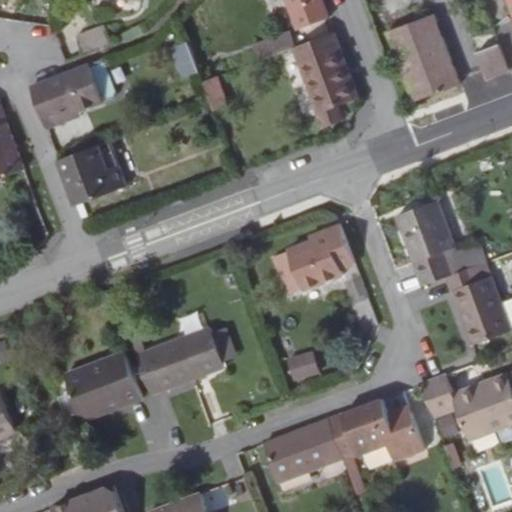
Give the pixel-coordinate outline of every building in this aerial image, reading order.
[(290,0),(304,33),(334,21),(325,0),(290,0)] [(372,0),(380,18),(416,4),(414,0),(372,0)] [(394,34),(418,97),(422,99),(465,82),(441,16),(394,34)] [(88,56),(116,45),(108,26),(80,38),(88,56)] [(344,105),(363,98),(338,32),(297,48),(322,114),(323,114),(344,105)] [(284,53),(297,48),(293,38),(280,43),(284,53)] [(499,67),(511,61),(511,60),(505,42),(491,48),(499,67)] [(257,52),(261,62),(284,53),(280,43),(257,52)] [(200,67),(192,44),(175,49),(184,74),(200,67)] [(481,52),(488,71),(499,67),(491,48),(481,52)] [(511,61),(499,67),(502,75),(511,71),(511,61)] [(34,88),(50,131),(64,126),(62,121),(81,113),(106,104),(92,66),(34,88)] [(200,67),(184,74),(187,81),(203,74),(200,67)] [(488,71),(491,79),(502,75),(499,67),(488,71)] [(206,83),(216,108),(228,104),(219,78),(206,83)] [(0,181),(27,171),(0,101),(0,181)] [(350,120),(344,105),(323,114),(329,129),(350,120)] [(83,118),(81,113),(62,121),(64,126),(83,118)] [(61,162),(79,208),(130,188),(113,142),(61,162)] [(403,215),(430,286),(452,277),(463,274),(482,266),(487,264),(480,244),(455,253),(454,250),(462,246),(444,199),(403,215)] [(346,269),(360,263),(345,224),(331,229),(333,235),(314,242),(281,255),(281,256),(289,275),(302,270),(310,290),(349,275),(346,269)] [(333,235),(331,229),(312,236),(314,242),(333,235)] [(289,275),(281,256),(270,261),(285,299),(297,295),(289,275)] [(493,262),(482,266),(487,279),(498,275),(493,262)] [(463,274),(452,277),(457,291),(461,289),(474,323),(470,324),(478,345),(511,331),(511,311),(498,275),(487,279),(482,266),(463,274)] [(297,295),(310,290),(302,270),(289,275),(297,295)] [(196,313),(179,318),(184,333),(201,328),(196,313)] [(157,397),(197,382),(230,368),(214,328),(141,356),(157,397)] [(286,357),(291,381),(319,375),(313,351),(286,357)] [(147,401),(130,355),(73,377),(91,422),(94,421),(147,401)] [(511,376),(461,396),(453,375),(427,385),(441,420),(465,410),(477,442),(511,427),(511,376)] [(1,397),(0,397),(0,446),(20,437),(1,397)] [(397,415),(391,400),(350,415),(366,457),(406,442),(413,459),(433,451),(419,415),(400,422),(397,415)] [(417,407),(397,415),(400,422),(419,415),(417,407)] [(350,460),(335,421),(268,446),(285,485),(350,460)] [(128,511),(119,487),(89,498),(92,505),(84,508),(82,501),(59,510),(59,511),(128,511)] [(210,511),(205,497),(163,511),(210,511)] [(92,505),(89,498),(82,501),(84,508),(92,505)]
